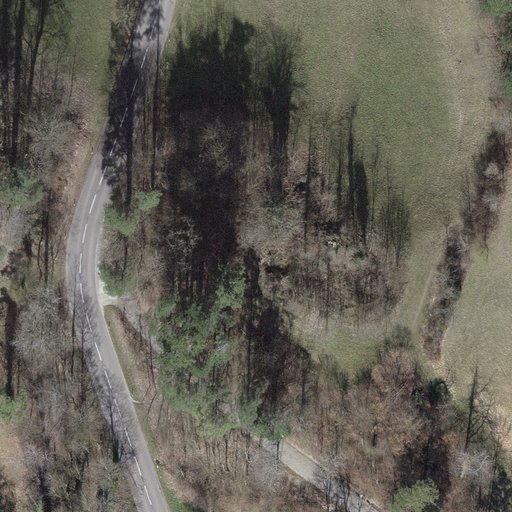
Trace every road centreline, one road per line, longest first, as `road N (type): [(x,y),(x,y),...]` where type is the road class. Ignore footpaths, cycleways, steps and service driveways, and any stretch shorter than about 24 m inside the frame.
road 1 (tertiary): [(154,511),(88,319),(82,249),(160,0)]
road 2 (track): [(365,511),(169,351),(109,285),(82,285)]
